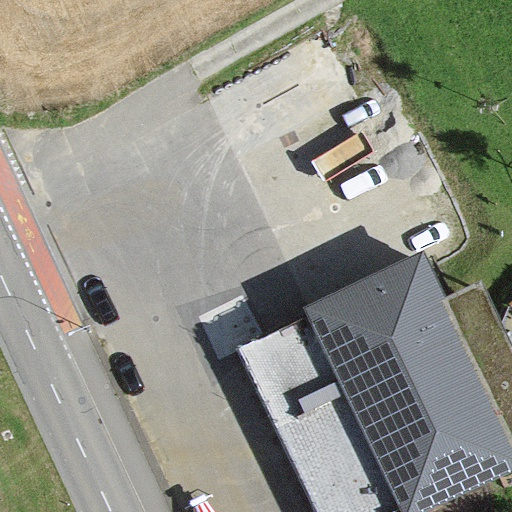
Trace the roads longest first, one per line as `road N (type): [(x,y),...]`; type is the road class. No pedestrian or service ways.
road 1 (track): [(321,0),(73,134),(0,187)]
road 2 (secondary): [(0,273),(116,511)]
